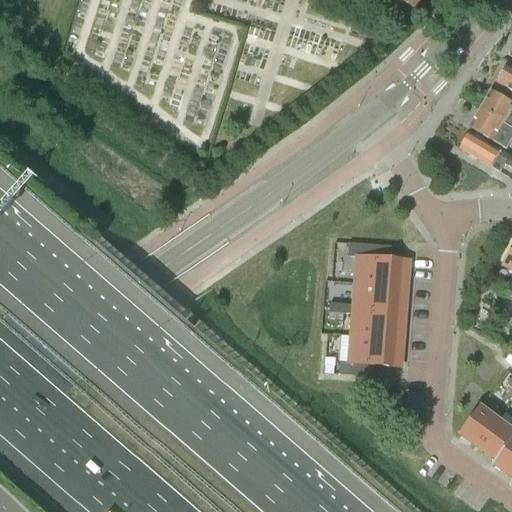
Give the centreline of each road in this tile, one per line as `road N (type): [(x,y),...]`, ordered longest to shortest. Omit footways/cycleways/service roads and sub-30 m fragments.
road 1 (tertiary): [(0,380),(368,121)]
road 2 (motorway): [(312,511),(0,239)]
road 3 (residential): [(511,503),(434,442),(446,255),(437,225)]
road 4 (motorway): [(0,386),(145,511)]
road 5 (tertiary): [(368,121),(483,0)]
road 6 (residential): [(437,225),(368,121)]
